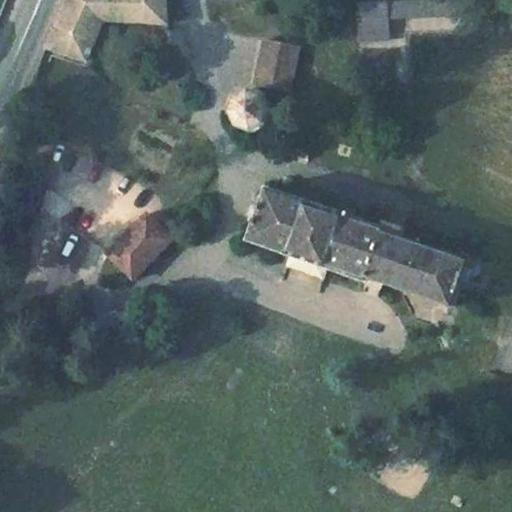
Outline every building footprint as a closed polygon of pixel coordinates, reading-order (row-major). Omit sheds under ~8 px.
[(167,21),(166,0),(68,0),(45,50),(84,63),(105,20),(167,21)] [(473,12),(472,0),(430,0),(351,6),(350,37),(380,37),(380,19),(473,12)] [(289,93),(300,47),(267,40),(256,85),(289,93)] [(42,94),(45,87),(36,84),(34,93),(42,94)] [(269,127),(276,109),(269,97),(251,91),(236,98),(231,113),(236,128),(252,133),(269,127)] [(456,305),(473,259),(405,236),(408,229),(388,221),(387,228),(377,224),(267,187),(248,239),(369,281),(371,276),(456,305)] [(133,278),(170,237),(144,213),(106,255),(133,278)]
